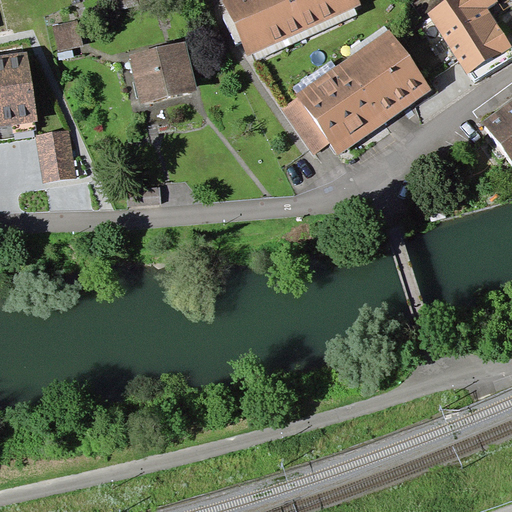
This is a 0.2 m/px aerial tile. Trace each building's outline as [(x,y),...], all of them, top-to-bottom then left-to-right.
[(365,0),(233,0),(231,1),(256,57),(368,7),(365,0)] [(505,3),(502,0),(454,0),(427,20),(472,83),(511,54),(511,42),(491,13),(505,3)] [(78,19),(53,24),(59,51),(84,46),(78,19)] [(392,33),(285,107),(317,154),(332,144),(340,156),(433,92),(392,33)] [(186,44),(125,57),(135,105),(197,92),(186,44)] [(25,54),(0,57),(0,120),(34,116),(25,54)] [(511,98),(480,121),(511,164),(511,98)] [(67,132),(39,136),(45,180),(74,175),(67,132)] [(167,188),(135,191),(136,207),(168,205),(167,188)]
